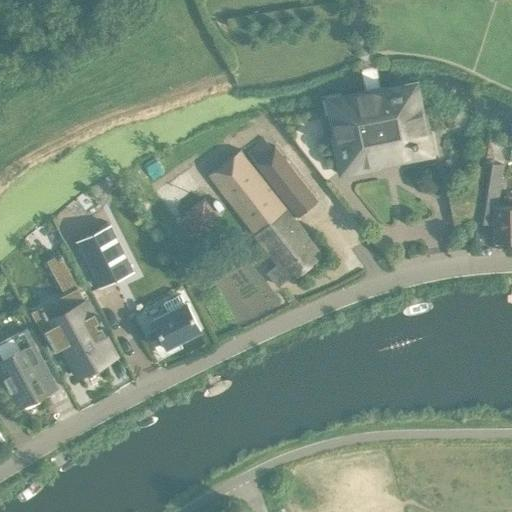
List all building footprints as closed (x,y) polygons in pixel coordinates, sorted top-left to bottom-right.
[(383,89),(342,98),(353,137),(346,139),(354,168),(429,148),(421,120),(428,118),(420,90),(386,100),(383,89)] [(257,163),(256,164),(298,216),(319,199),(277,146),(274,148),(266,139),(249,152),(257,163)] [(241,149),(209,174),(280,264),(270,273),(280,286),(291,278),(293,281),(325,256),(241,149)] [(479,188),(477,212),(495,211),(495,242),(511,241),(511,207),(497,208),(504,165),(483,162),(479,188)] [(205,197),(181,215),(199,239),(223,221),(205,197)] [(134,271),(110,223),(77,240),(100,288),(134,271)] [(61,338),(81,375),(107,361),(93,333),(102,329),(106,337),(108,336),(87,297),(75,304),(82,317),(64,327),(60,320),(46,328),(53,342),(61,338)] [(149,332),(158,349),(167,345),(169,349),(202,333),(187,303),(154,320),(158,328),(149,332)] [(28,329),(16,335),(0,344),(0,348),(1,351),(0,352),(0,370),(2,369),(22,407),(49,393),(35,368),(44,363),(47,369),(49,368),(28,329)]
